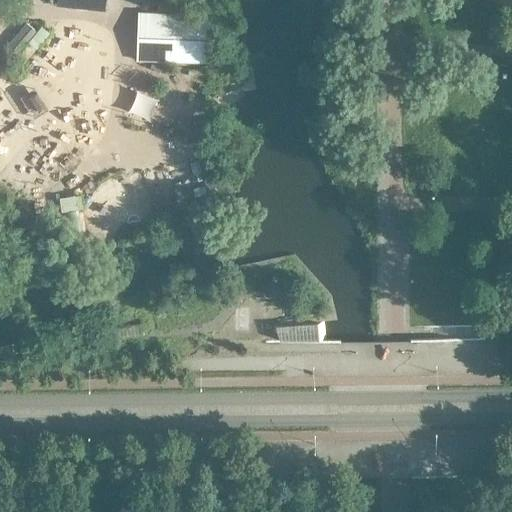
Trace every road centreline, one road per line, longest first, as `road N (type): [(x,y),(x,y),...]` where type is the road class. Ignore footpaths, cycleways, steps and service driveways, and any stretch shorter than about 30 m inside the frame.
road 1 (tertiary): [(511,396),(0,406)]
road 2 (tertiary): [(0,425),(511,418)]
